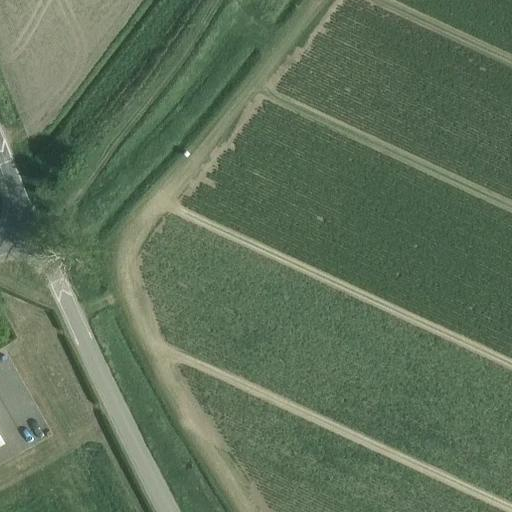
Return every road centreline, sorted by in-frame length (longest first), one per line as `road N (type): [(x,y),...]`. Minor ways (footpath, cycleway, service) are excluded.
road 1 (unclassified): [(173,511),(31,227)]
road 2 (track): [(31,227),(67,204),(216,0)]
